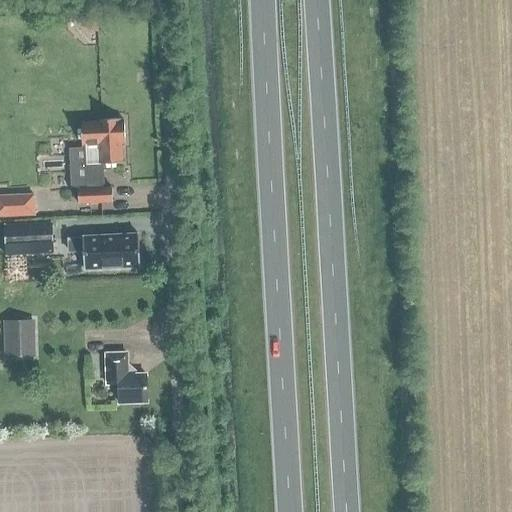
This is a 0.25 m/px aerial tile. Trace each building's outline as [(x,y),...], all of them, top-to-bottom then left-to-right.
[(96,16),(80,17),(81,25),(89,32),(97,32),(96,16)] [(122,122),(118,122),(118,120),(95,121),(95,123),(78,124),(79,147),(83,147),(85,190),(75,190),(76,205),(110,203),(109,189),(101,189),(100,165),(120,164),(119,145),(123,145),(122,122)] [(0,196),(0,216),(34,215),(33,195),(0,196)] [(3,226),(5,255),(53,253),(51,223),(3,226)] [(137,268),(135,236),(79,239),(80,240),(65,242),(66,254),(80,253),(81,271),(137,268)] [(34,320),(3,321),(4,358),(36,357),(34,320)] [(104,355),(105,385),(116,385),(117,404),(145,403),(144,375),(133,376),(125,369),(125,354),(104,355)]
